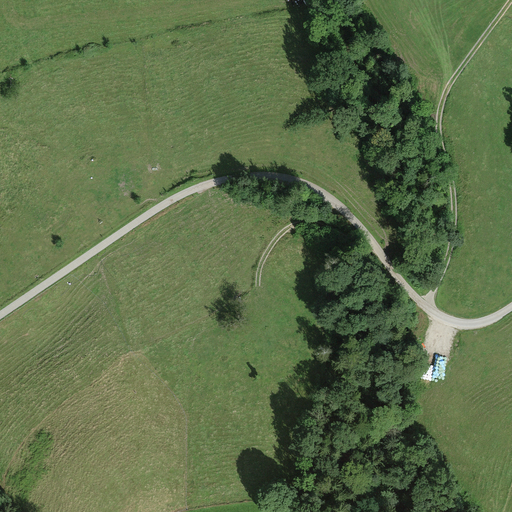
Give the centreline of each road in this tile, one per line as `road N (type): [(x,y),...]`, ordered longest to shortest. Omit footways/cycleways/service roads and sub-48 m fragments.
road 1 (unclassified): [(0,313),(178,196),(249,176),(303,184),(338,205),(443,318),(472,324),(511,306)]
road 2 (track): [(425,305),(452,241),(454,200),(438,127),(444,94),(511,0)]
road 3 (track): [(258,284),(277,237),(302,222),(381,251)]
